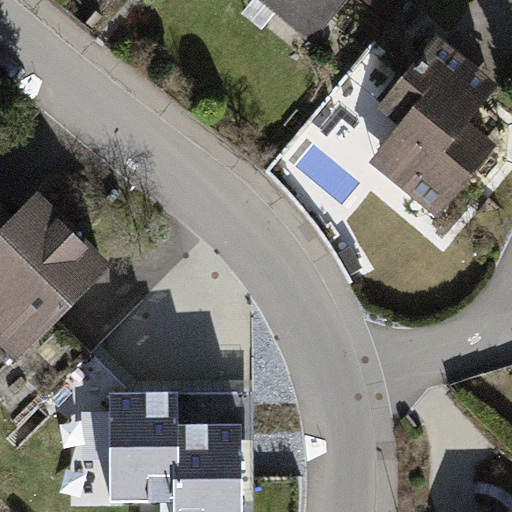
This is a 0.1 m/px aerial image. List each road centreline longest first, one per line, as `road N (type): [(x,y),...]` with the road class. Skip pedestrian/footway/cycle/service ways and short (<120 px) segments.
road 1 (residential): [(339,384),(277,266),(195,182),(0,19)]
road 2 (residential): [(339,384),(500,335)]
road 3 (residential): [(347,511),(339,384)]
